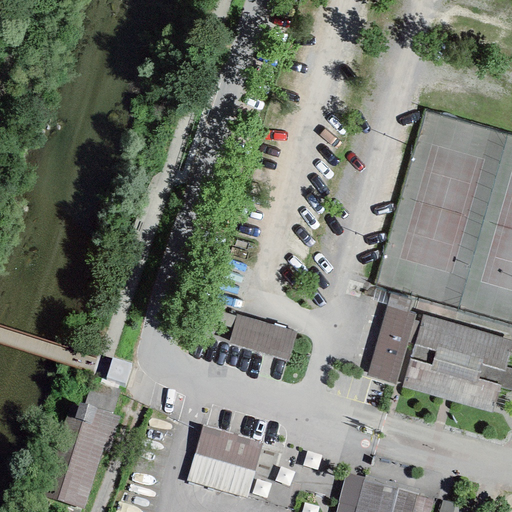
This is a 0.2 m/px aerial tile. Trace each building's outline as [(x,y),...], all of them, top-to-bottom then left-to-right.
[(419,290),(388,282),(367,364),(398,372),(419,290)] [(511,341),(511,324),(428,304),(421,335),(508,356),(511,341)] [(299,331),(234,314),(227,342),(292,359),(299,331)] [(92,384),(85,408),(112,416),(119,393),(92,384)] [(116,423),(68,409),(41,502),(75,511),(82,511),(100,451),(108,453),(116,423)] [(265,449),(206,432),(187,487),(248,504),(265,449)] [(432,511),(434,508),(352,486),(345,484),(337,511),(432,511)]
